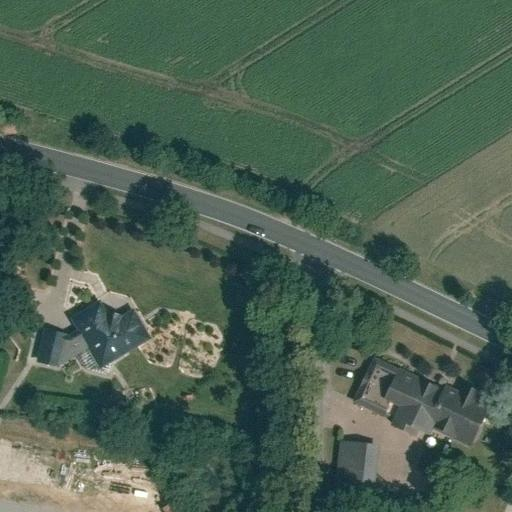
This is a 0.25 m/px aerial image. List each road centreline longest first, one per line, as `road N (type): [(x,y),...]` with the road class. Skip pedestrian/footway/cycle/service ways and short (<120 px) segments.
road 1 (tertiary): [(0,147),(162,190),(319,248)]
road 2 (unclassified): [(319,248),(313,511)]
road 3 (tertiary): [(319,248),(511,342)]
